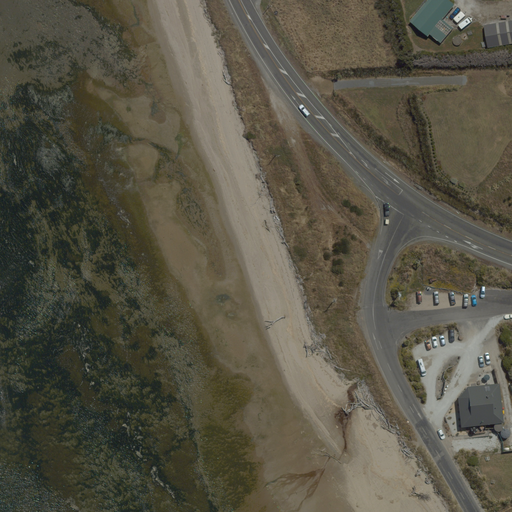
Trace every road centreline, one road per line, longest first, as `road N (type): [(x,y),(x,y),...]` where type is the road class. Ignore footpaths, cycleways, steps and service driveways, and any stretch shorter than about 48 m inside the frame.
road 1 (tertiary): [(409,204),(382,260),(373,323),(411,411),(471,511)]
road 2 (secondary): [(239,0),(314,116),(409,204)]
